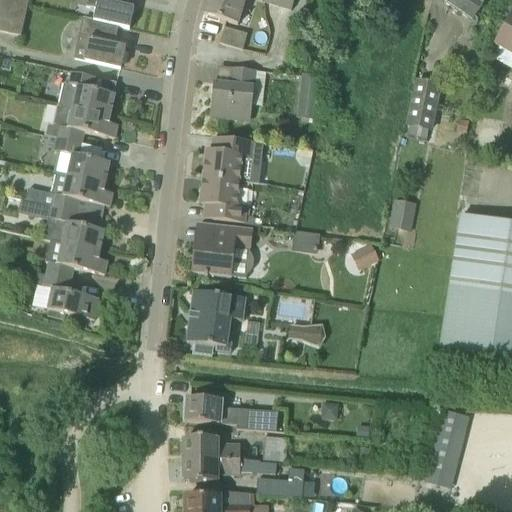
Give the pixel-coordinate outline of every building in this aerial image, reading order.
[(27,0),(0,0),(0,32),(19,37),(27,0)] [(86,0),(84,10),(94,12),(92,22),(115,28),(115,29),(129,32),(134,10),(120,7),(121,0),(86,0)] [(207,0),(202,17),(237,28),(245,0),(247,0),(249,0),(207,0)] [(264,0),(264,5),(291,13),(294,0),(264,0)] [(441,0),(442,4),(470,24),(486,0),(441,0)] [(511,73),(511,14),(493,50),(511,60),(511,73),(511,74),(511,73)] [(111,47),(115,29),(115,28),(92,22),(92,23),(82,21),(73,61),(120,72),(125,50),(111,47)] [(202,26),(200,38),(220,41),(222,29),(202,26)] [(242,52),(247,36),(224,30),(219,46),(242,52)] [(209,120),(228,122),(229,113),(251,115),(255,73),(232,71),(230,87),(213,85),(209,120)] [(63,86),(58,106),(72,110),(110,118),(114,97),(92,92),(94,80),(70,75),(67,87),(63,86)] [(314,120),(318,77),(302,75),(298,119),(314,120)] [(442,88),(415,82),(405,129),(408,130),(406,140),(426,144),(428,134),(432,134),(442,88)] [(110,118),(72,110),(58,106),(58,107),(56,107),(51,127),(46,126),(44,138),(55,141),(80,147),(83,135),(105,139),(110,118)] [(456,136),(465,138),(468,125),(458,123),(456,136)] [(203,180),(238,185),(241,159),(251,160),(253,145),(208,140),(208,141),(221,142),(220,156),(206,154),(203,180)] [(60,154),(55,176),(66,178),(104,187),(109,165),(77,158),(80,147),(55,141),(52,152),(60,154)] [(104,187),(66,178),(55,176),(50,197),(43,195),(40,207),(74,215),(77,202),(100,207),(104,187)] [(238,185),(203,180),(200,206),(214,208),(212,221),(199,220),(199,221),(244,226),(246,209),(236,208),(238,185)] [(104,234),(72,226),(74,215),(40,207),(34,205),(21,203),(18,215),(48,221),(43,243),(49,244),(50,243),(62,246),(99,254),(104,234)] [(411,232),(415,207),(395,204),(391,229),(411,232)] [(511,378),(511,226),(460,218),(449,290),(437,370),(511,378)] [(246,276),(249,251),(251,233),(197,228),(197,229),(209,230),(208,245),(196,243),(192,275),(230,279),(230,274),(246,276)] [(294,244),(319,247),(320,238),(295,234),(294,244)] [(99,254),(62,246),(50,243),(49,244),(45,264),(47,265),(44,277),(70,283),(73,271),(95,275),(99,254)] [(377,264),(369,247),(349,257),(357,274),(377,264)] [(47,313),(49,314),(48,319),(63,322),(64,317),(94,323),(99,301),(67,295),(70,283),(44,277),(36,275),(33,288),(51,292),(47,313)] [(225,355),(231,351),(233,334),(228,333),(230,322),(241,323),(245,301),(193,294),(193,295),(205,297),(203,311),(191,309),(186,345),(216,349),(221,355),(225,355)] [(303,344),(304,329),(291,327),(289,343),(303,344)] [(277,417),(236,414),(225,413),(225,403),(186,400),(185,425),(253,429),(253,433),(275,435),(277,417)] [(451,491),(469,423),(443,417),(425,484),(451,491)] [(356,438),(367,439),(368,428),(357,427),(356,438)] [(264,439),(262,463),(284,465),(286,441),(264,439)] [(216,448),(216,441),(184,440),(184,462),(245,463),(245,458),(240,458),(240,448),(216,448)] [(358,449),(357,459),(370,460),(371,450),(358,449)] [(184,484),(216,485),(216,477),(240,478),(240,467),(245,467),(245,463),(184,462),(184,484)] [(257,481),(255,498),(286,500),(287,484),(257,481)] [(219,509),(219,499),(185,499),(185,501),(182,504),(183,509),(185,511),(184,511),(248,511),(249,508),(219,509)]
